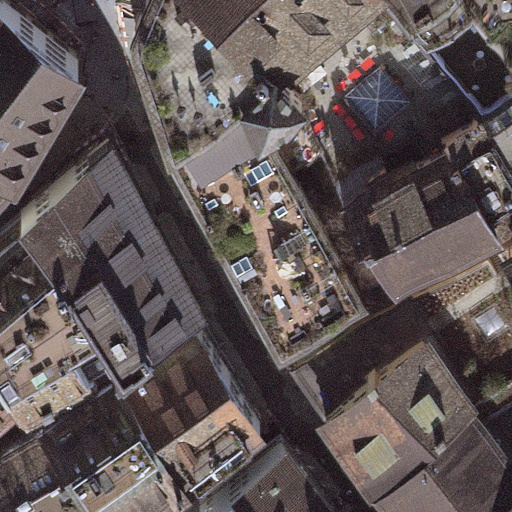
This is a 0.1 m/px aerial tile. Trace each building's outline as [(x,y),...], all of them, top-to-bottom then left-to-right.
[(42,23),(11,0),(0,0),(0,165),(2,164),(10,156),(13,158),(80,52),(42,23)] [(142,0),(137,13),(138,41),(212,0),(219,0),(295,97),(336,179),(384,157),(476,106),(424,44),(412,29),(389,0),(142,0)] [(262,113),(295,97),(219,0),(212,0),(138,41),(172,135),(249,90),(262,113)] [(389,0),(412,29),(424,44),(477,7),(471,0),(389,0)] [(511,164),(511,88),(478,111),(511,164)] [(249,90),(172,135),(201,192),(278,337),(360,289),(286,156),(313,138),(295,97),(262,113),(249,90)] [(393,272),(511,211),(511,164),(478,111),(442,137),(447,144),(391,171),(384,157),(344,193),(366,237),(374,238),(393,272)] [(70,261),(123,350),(204,302),(107,125),(22,197),(30,209),(70,261)] [(70,261),(30,209),(0,232),(0,349),(20,380),(28,396),(123,350),(70,261)] [(298,361),(379,473),(477,400),(511,379),(511,251),(508,245),(298,361)] [(197,310),(120,357),(191,464),(225,439),(262,413),(241,379),(197,310)] [(0,397),(20,380),(0,349),(0,397)] [(120,357),(43,406),(122,511),(191,464),(120,357)] [(511,511),(511,379),(477,400),(379,473),(411,511),(511,511)] [(43,406),(0,430),(0,511),(119,511),(122,511),(43,406)] [(341,511),(283,433),(201,492),(210,507),(202,511),(341,511)]
